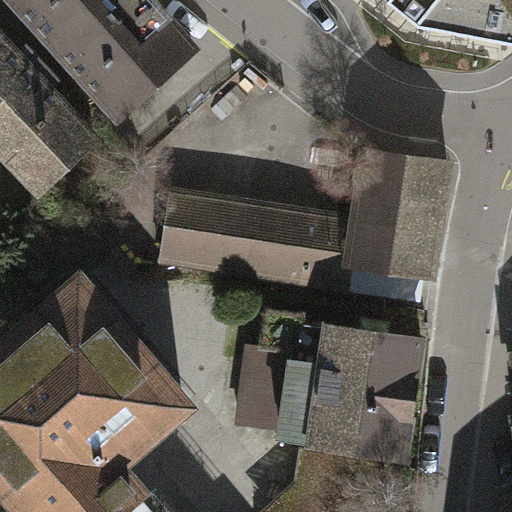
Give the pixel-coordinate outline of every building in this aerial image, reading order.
[(150,0),(13,0),(117,115),(193,47),(150,0)] [(511,0),(389,0),(419,24),(511,42),(511,0)] [(0,147),(40,190),(95,138),(47,86),(54,79),(24,48),(18,53),(0,34),(0,147)] [(430,274),(445,163),(362,152),(354,216),(347,262),(430,274)] [(347,262),(354,216),(170,191),(161,254),(345,279),(347,262)] [(80,281),(0,348),(0,482),(25,511),(120,511),(143,494),(116,462),(184,404),(80,281)] [(269,309),(264,345),(294,348),(298,325),(301,325),(303,314),(269,309)] [(301,325),(298,325),(294,348),(282,431),(281,436),(313,439),(313,443),(391,455),(405,456),(422,339),(329,325),(329,329),(301,325)] [(282,431),(294,348),(264,345),(248,343),(238,424),(282,431)] [(381,511),(391,455),(313,443),(301,511),(381,511)] [(158,511),(143,494),(120,511),(158,511)]
